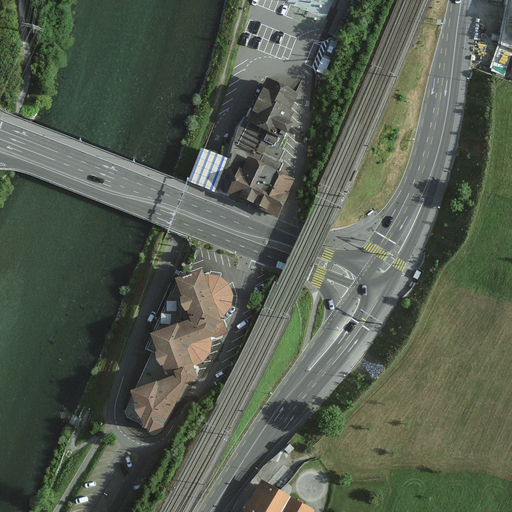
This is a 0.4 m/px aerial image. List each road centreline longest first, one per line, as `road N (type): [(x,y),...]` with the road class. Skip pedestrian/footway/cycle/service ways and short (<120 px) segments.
road 1 (residential): [(310,70),(278,63),(244,72),(123,383),(114,420),(127,439),(146,449),(167,442),(216,365),(256,251)]
road 2 (secondary): [(285,239),(0,129)]
road 3 (primary): [(372,287),(430,169),(460,0)]
road 4 (secondary): [(0,157),(256,251)]
road 5 (primary): [(210,511),(333,340)]
road 6 (residential): [(285,239),(304,152),(310,70)]
road 7 (track): [(22,0),(29,67),(0,157)]
